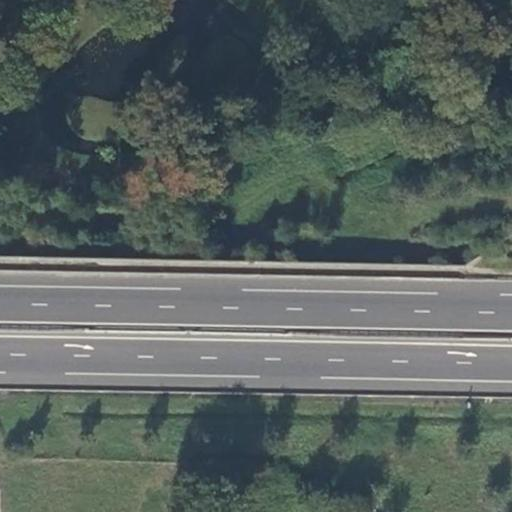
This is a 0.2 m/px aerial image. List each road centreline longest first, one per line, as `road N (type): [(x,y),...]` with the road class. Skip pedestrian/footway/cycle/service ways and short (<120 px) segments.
road 1 (trunk): [(511,313),(0,303)]
road 2 (trunk): [(0,354),(511,364)]
